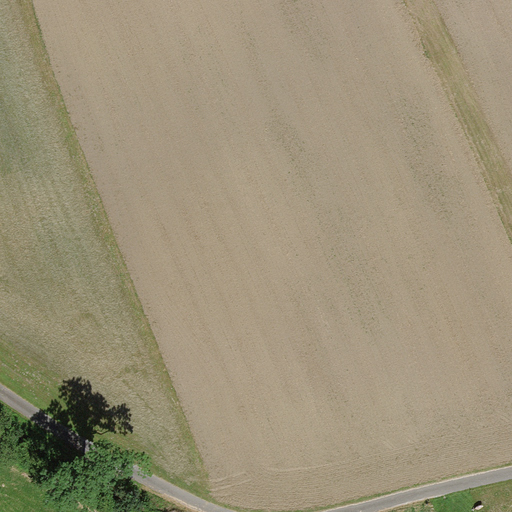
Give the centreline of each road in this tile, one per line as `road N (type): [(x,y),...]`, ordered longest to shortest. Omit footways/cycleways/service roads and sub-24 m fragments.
road 1 (track): [(0,391),(218,511)]
road 2 (track): [(336,511),(511,471)]
